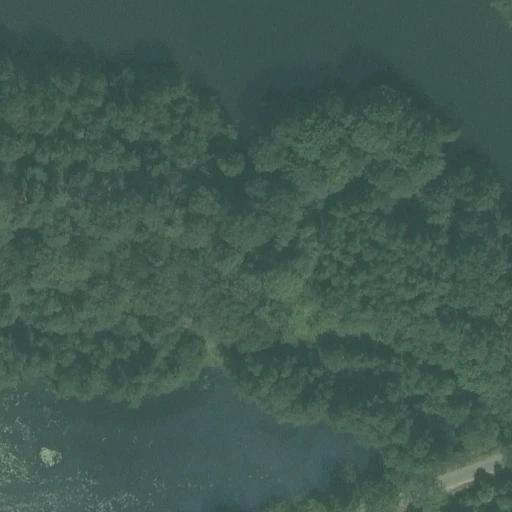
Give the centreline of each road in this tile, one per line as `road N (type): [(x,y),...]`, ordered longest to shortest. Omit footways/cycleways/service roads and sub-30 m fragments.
road 1 (track): [(511,403),(367,337),(0,326)]
road 2 (residential): [(366,511),(511,457)]
